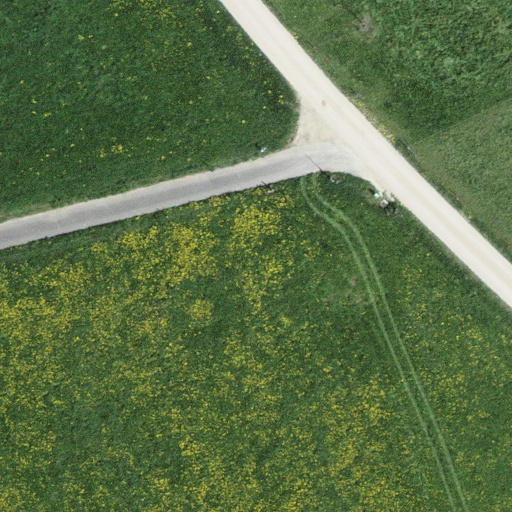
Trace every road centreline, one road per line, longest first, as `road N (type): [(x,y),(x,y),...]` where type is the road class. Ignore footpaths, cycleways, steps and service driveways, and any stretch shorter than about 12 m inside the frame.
road 1 (residential): [(511,280),(371,143),(247,0)]
road 2 (track): [(0,235),(371,143)]
